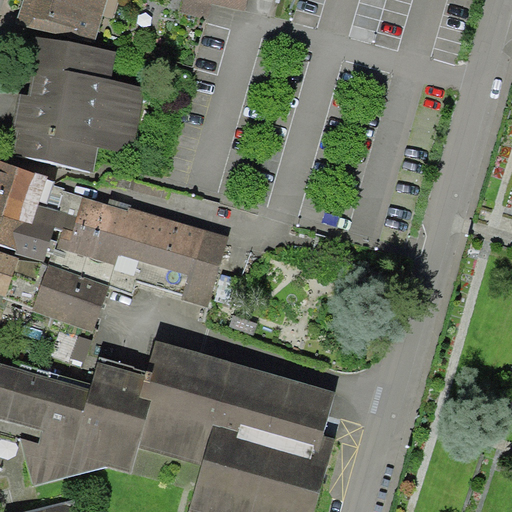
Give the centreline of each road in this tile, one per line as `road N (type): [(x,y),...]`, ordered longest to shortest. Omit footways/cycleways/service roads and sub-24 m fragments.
road 1 (residential): [(502,0),(355,511)]
road 2 (unknown): [(390,390),(171,327),(156,327),(130,347),(104,338)]
